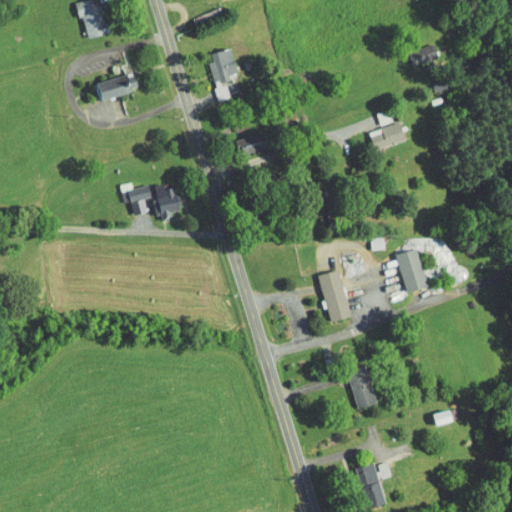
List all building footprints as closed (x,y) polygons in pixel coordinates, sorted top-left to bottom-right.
[(77,30),(95,27),(89,0),(65,0),(68,11),(73,10),(77,30)] [(399,45),(405,59),(430,49),(425,36),(399,45)] [(228,63),(221,40),(196,48),(210,93),(222,89),(215,67),(228,63)] [(85,76),(90,93),(130,81),(125,64),(85,76)] [(382,115),(379,102),(367,105),(369,117),(382,115)] [(365,141),(396,132),(391,114),(359,123),(365,141)] [(257,144),(256,117),(231,118),(232,145),(257,144)] [(138,176),(122,181),(120,174),(108,178),(113,196),(120,194),(124,207),(144,202),(146,210),(174,202),(166,174),(146,180),(148,187),(142,189),(138,176)] [(419,277),(405,240),(384,248),(398,285),(419,277)] [(309,267),(319,314),(340,309),(330,262),(309,267)] [(368,396),(358,359),(338,365),(348,401),(368,396)] [(427,417),(445,414),(443,401),(425,405),(427,417)] [(348,458),(357,499),(375,496),(366,454),(348,458)]
